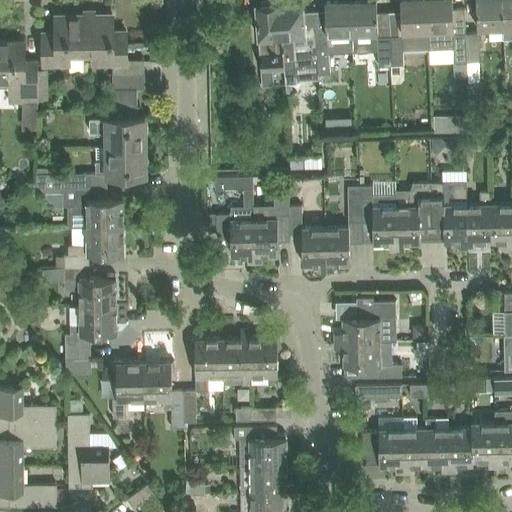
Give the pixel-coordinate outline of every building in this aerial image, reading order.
[(280,2),(280,1),(269,2),(267,0),(262,1),(261,3),(257,3),(264,84),(275,83),(274,68),(286,67),(285,57),(280,2)] [(292,0),(291,1),(280,2),(285,57),(286,67),(287,83),(298,82),(295,47),(316,45),(313,10),(304,10),(303,1),(300,1),(298,0),(292,0)] [(314,10),(313,10),(316,45),(319,73),(330,72),(328,52),(354,51),(351,0),(344,0),(327,1),(327,0),(325,0),(326,9),(314,10)] [(351,0),(354,51),(379,50),(379,36),(377,0),(351,0)] [(402,34),(391,35),(392,64),(392,73),(401,72),(400,64),(406,63),(405,47),(429,46),(428,29),(427,0),(401,0),(402,10),(402,17),(402,30),(402,34)] [(427,0),(428,29),(429,46),(454,45),(454,60),(454,61),(468,60),(468,59),(467,32),(465,7),(454,7),(453,0),(427,0)] [(504,26),(503,0),(477,0),(478,27),(490,26),(491,39),(505,39),(504,26)] [(511,0),(503,0),(504,26),(504,37),(511,36),(511,0)] [(113,13),(84,14),(85,50),(99,50),(99,64),(113,63),(113,73),(145,73),(145,57),(128,58),(127,29),(113,30),(113,13)] [(71,51),(85,50),(84,14),(56,15),(57,35),(44,35),(44,63),(71,62),(71,51)] [(479,31),(467,32),(468,59),(480,59),(479,31)] [(392,64),(391,35),(379,36),(379,50),(380,65),(392,64)] [(0,39),(0,77),(9,77),(9,99),(23,99),(39,99),(39,107),(40,107),(39,95),(39,67),(39,59),(38,59),(38,67),(25,68),(25,39),(0,39)] [(165,42),(150,42),(151,58),(165,57),(165,42)] [(468,60),(454,61),(455,67),(458,71),(458,76),(469,75),(468,68),(468,60)] [(39,67),(39,95),(49,95),(49,67),(39,67)] [(145,73),(113,73),(114,107),(138,106),(138,86),(146,86),(145,73)] [(481,80),(468,80),(469,99),(482,99),(481,80)] [(39,107),(39,99),(23,99),(23,125),(39,125),(39,107)] [(252,110),(237,111),(237,119),(253,119),(252,110)] [(106,129),(106,145),(147,144),(147,115),(90,116),(90,129),(106,129)] [(490,142),(490,129),(474,130),(475,142),(490,142)] [(504,129),(490,129),(490,142),(505,142),(504,129)] [(442,137),(431,137),(432,148),(438,153),(448,142),(442,137)] [(107,159),(96,160),(96,173),(107,173),(108,173),(128,172),(148,172),(147,144),(106,145),(107,159)] [(107,159),(106,145),(96,145),(96,160),(107,159)] [(304,154),(304,167),(322,167),(322,153),(304,154)] [(304,154),(291,154),(291,167),(304,167),(304,154)] [(37,173),(36,190),(38,191),(46,191),(63,191),(63,186),(92,185),(91,172),(62,173),(37,173)] [(216,175),(216,188),(255,187),(254,174),(216,175)] [(407,205),(397,205),(398,233),(398,250),(407,250),(406,241),(422,240),(422,237),(422,233),(422,218),(433,218),(432,180),(413,180),(407,205)] [(468,180),(432,180),(433,218),(445,218),(445,233),(445,236),(445,239),(461,239),(461,248),(469,248),(468,203),(468,180)] [(374,184),(361,185),(361,193),(362,219),(374,219),(375,233),(375,241),(390,241),(391,250),(398,250),(397,192),(374,193),(374,184)] [(92,185),(63,186),(63,191),(63,205),(68,205),(69,225),(87,225),(124,224),(124,196),(123,196),(123,193),(114,194),(114,196),(108,197),(103,197),(102,185),(92,185)] [(275,204),(254,204),(255,217),(255,233),(256,262),(264,262),(264,253),(280,253),(279,240),(291,240),(291,231),(290,204),(290,185),(274,185),(275,204)] [(350,220),(362,219),(361,193),(361,185),(349,185),(350,220)] [(481,203),(468,203),(469,248),(477,248),(477,239),(492,238),(492,233),(491,202),(491,190),(480,190),(481,203)] [(63,205),(63,191),(46,191),(46,194),(58,205),(63,205)] [(230,201),(230,212),(246,212),(246,217),(255,217),(254,204),(254,201),(230,201)] [(508,247),(511,247),(511,202),(491,202),(492,238),(507,238),(508,247)] [(290,204),(291,231),(303,231),(304,262),(319,262),(319,271),(327,271),(326,225),(304,226),(303,204),(290,204)] [(248,262),(256,262),(255,217),(246,217),(246,212),(230,212),(219,212),(219,237),(232,237),(233,254),(248,254),(248,262)] [(64,254),(55,255),(55,264),(65,263),(65,265),(90,264),(90,252),(115,252),(115,255),(124,255),(124,252),(125,252),(124,233),(124,224),(87,225),(87,233),(88,243),(88,244),(86,244),(69,245),(69,253),(64,253),(64,254)] [(351,225),(326,225),(327,271),(336,270),(336,262),(351,261),(351,225)] [(90,264),(65,265),(65,272),(65,277),(65,289),(80,288),(81,304),(117,304),(117,276),(116,276),(116,273),(108,273),(108,276),(91,276),(90,264)] [(345,332),(336,332),(336,340),(392,339),(398,339),(397,298),(374,299),(374,295),(358,295),(358,300),(358,316),(344,316),(345,332)] [(66,332),(67,344),(92,344),(91,332),(109,332),(109,335),(117,335),(117,331),(118,331),(117,304),(81,304),(81,323),(71,323),(71,332),(66,332)] [(419,323),(414,328),(414,336),(427,336),(427,323),(419,323)] [(241,337),(223,337),(224,373),(242,373),(243,383),(251,383),(251,328),(241,328),(241,337)] [(252,337),(251,337),(251,373),(252,373),(267,372),(270,372),(270,383),(279,382),(278,345),(282,344),(282,337),(278,337),(278,336),(265,337),(252,337)] [(223,337),(193,338),(193,347),(196,347),(197,388),(197,389),(209,389),(209,373),(224,373),(223,337)] [(392,339),(336,340),(336,348),(345,348),(345,363),(359,363),(359,376),(403,375),(403,362),(392,362),(392,339)] [(67,344),(67,357),(92,356),(92,344),(67,344)] [(145,397),(163,397),(164,407),(172,407),(173,426),(185,425),(184,419),(184,388),(173,389),(172,369),(176,369),(176,360),(172,360),(145,361),(145,397)] [(117,396),(114,396),(114,415),(127,414),(127,397),(145,397),(145,361),(114,361),(114,370),(117,370),(117,396)] [(488,376),(472,377),(473,389),(488,389),(488,376)] [(511,376),(495,377),(495,393),(511,392),(511,376)] [(473,389),(472,377),(458,377),(458,390),(473,389)] [(441,381),(426,382),(426,394),(441,394),(441,381)] [(403,382),(357,383),(357,395),(403,395),(403,382)] [(426,394),(426,382),(411,382),(411,395),(426,394)] [(0,424),(57,424),(57,403),(23,403),(23,384),(0,384),(0,424)] [(184,419),(197,419),(197,388),(184,388),(184,419)] [(252,418),(252,405),(237,406),(237,418),(252,418)] [(277,405),(252,405),(252,418),(277,417),(277,405)] [(511,408),(496,409),(496,421),(497,466),(506,466),(505,457),(511,457),(511,408)] [(69,411),(70,466),(70,486),(83,486),(83,480),(110,480),(110,445),(91,445),(91,411),(69,411)] [(403,416),(403,426),(404,472),(412,472),(412,463),(427,463),(427,426),(418,426),(418,416),(403,416)] [(426,417),(427,426),(427,463),(442,463),(442,471),(450,471),(450,426),(438,426),(437,417),(426,417)] [(473,425),(450,426),(450,471),(458,471),(458,463),(473,462),(473,421),(473,425)] [(496,421),(473,421),(473,462),(474,462),(474,458),(489,458),(489,466),(497,466),(496,421)] [(0,463),(24,464),(24,445),(57,445),(57,424),(0,424),(0,463)] [(249,446),(250,464),(287,463),(287,436),(286,436),(286,433),(277,433),(277,436),(260,436),(260,424),(234,425),(234,437),(239,437),(240,446),(249,446)] [(404,472),(403,426),(380,427),(380,429),(363,429),(363,462),(380,461),(380,464),(395,463),(396,472),(404,472)] [(24,464),(0,463),(0,503),(58,504),(57,482),(24,482),(24,464)] [(240,483),(241,491),(297,490),(296,482),(288,482),(287,463),(250,464),(250,483),(240,483)] [(205,477),(192,477),(193,492),(205,492),(205,477)] [(128,496),(135,506),(156,491),(148,481),(128,496)] [(240,511),(288,511),(288,491),(242,491),(241,491),(241,510),(240,511)]
